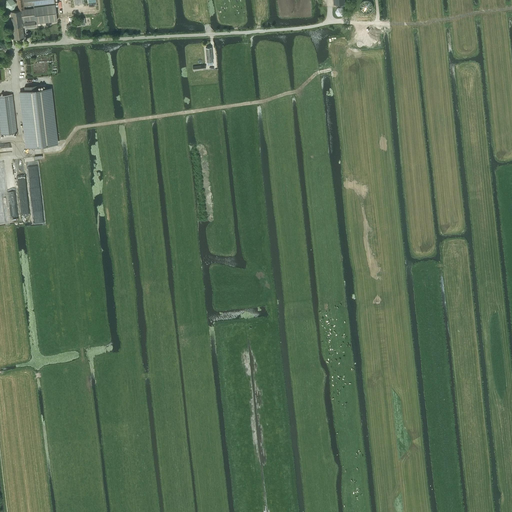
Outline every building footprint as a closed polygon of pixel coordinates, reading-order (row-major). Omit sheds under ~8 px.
[(6,0),(4,6),(8,10),(14,9),(16,3),(13,0),(6,0)] [(16,0),(19,10),(10,12),(14,39),(24,38),(24,32),(23,28),(36,26),(35,21),(25,23),(25,22),(36,20),(37,23),(57,20),(55,6),(54,0),(16,0)] [(344,0),(333,0),(334,5),(340,4),(341,7),(345,7),(345,10),(348,10),(348,4),(345,4),(344,0)] [(360,6),(360,7),(360,8),(360,9),(360,10),(361,10),(361,11),(362,11),(362,12),(363,12),(363,13),(364,13),(365,13),(366,13),(367,13),(368,13),(369,13),(369,12),(370,12),(371,11),(372,10),(372,9),(372,8),(373,8),(373,7),(373,6),(372,5),(372,4),(371,3),(371,2),(370,2),(370,1),(369,1),(368,1),(367,0),(366,0),(365,0),(365,1),(364,1),(363,1),(362,1),(362,2),(361,3),(361,4),(360,4),(360,5),(360,6)] [(337,7),(335,12),(337,16),(342,16),(345,12),(342,7),(337,7)] [(25,91),(20,91),(26,147),(57,144),(50,88),(38,89),(37,85),(24,87),(25,91)] [(12,94),(0,95),(0,127),(1,135),(17,133),(12,94)]
